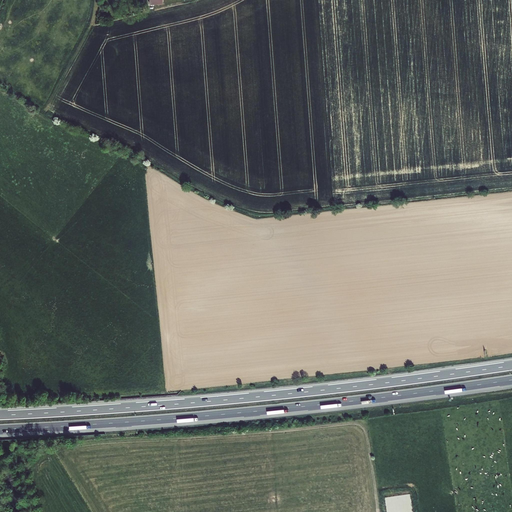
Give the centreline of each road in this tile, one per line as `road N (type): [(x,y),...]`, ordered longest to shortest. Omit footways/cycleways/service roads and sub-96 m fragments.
road 1 (motorway): [(511,365),(232,399),(0,415)]
road 2 (motorway): [(0,430),(283,409),(511,380)]
road 3 (track): [(31,511),(22,454),(367,426),(378,511)]
